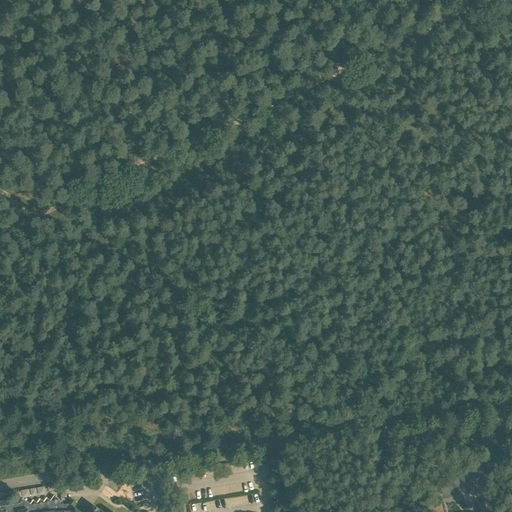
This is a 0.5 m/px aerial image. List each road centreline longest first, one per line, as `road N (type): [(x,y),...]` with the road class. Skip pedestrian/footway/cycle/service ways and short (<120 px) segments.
road 1 (track): [(0,239),(498,0)]
road 2 (unclassified): [(0,485),(511,403)]
road 3 (track): [(399,422),(0,191)]
